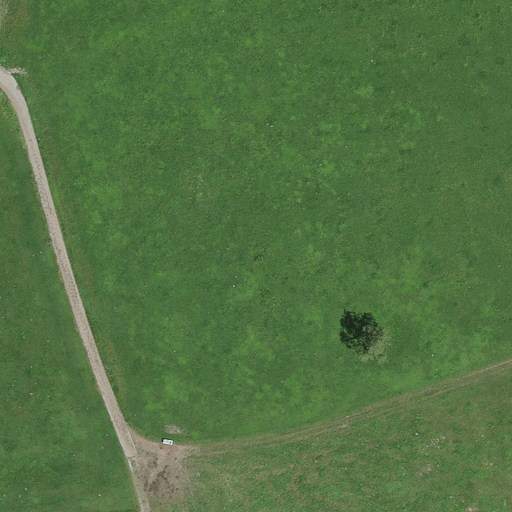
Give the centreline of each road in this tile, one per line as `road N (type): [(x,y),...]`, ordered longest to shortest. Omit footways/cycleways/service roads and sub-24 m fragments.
road 1 (track): [(131,455),(17,98),(0,79)]
road 2 (track): [(126,440),(184,451),(285,438),(511,364)]
